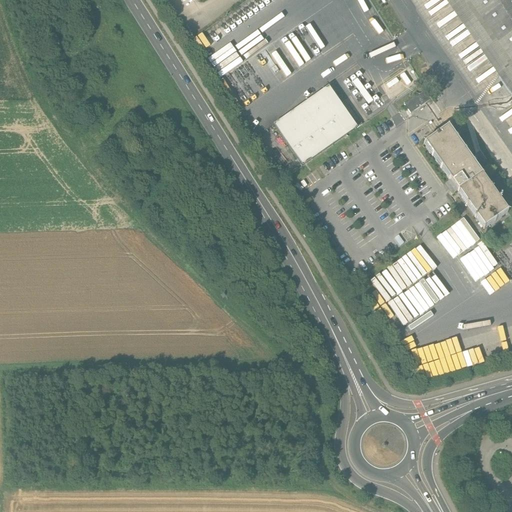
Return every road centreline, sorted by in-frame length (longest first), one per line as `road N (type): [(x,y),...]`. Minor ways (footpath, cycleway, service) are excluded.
road 1 (secondary): [(130,0),(288,249),(340,349)]
road 2 (track): [(291,365),(73,148)]
road 3 (track): [(0,365),(291,365)]
road 4 (track): [(391,511),(345,492),(333,475),(328,406),(291,365)]
road 5 (secondary): [(345,373),(344,465),(417,511)]
road 6 (secondary): [(467,400),(398,403),(349,360)]
road 7 (unknown): [(405,344),(511,285)]
road 8 (secondary): [(438,511),(428,450),(468,407)]
